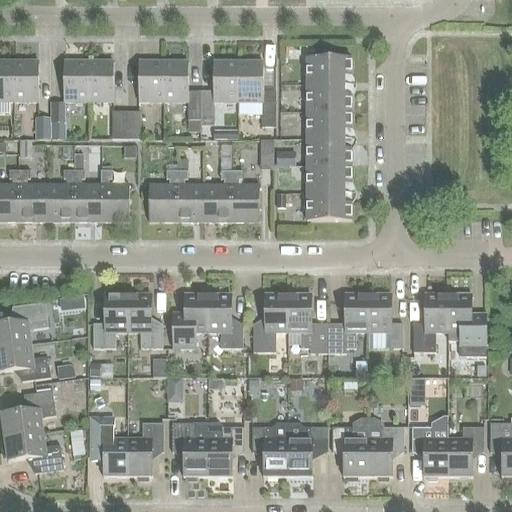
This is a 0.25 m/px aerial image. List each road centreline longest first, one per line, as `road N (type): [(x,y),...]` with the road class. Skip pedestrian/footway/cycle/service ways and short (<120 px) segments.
road 1 (residential): [(0,17),(395,19)]
road 2 (residential): [(0,258),(393,261)]
road 3 (residential): [(393,261),(395,19)]
